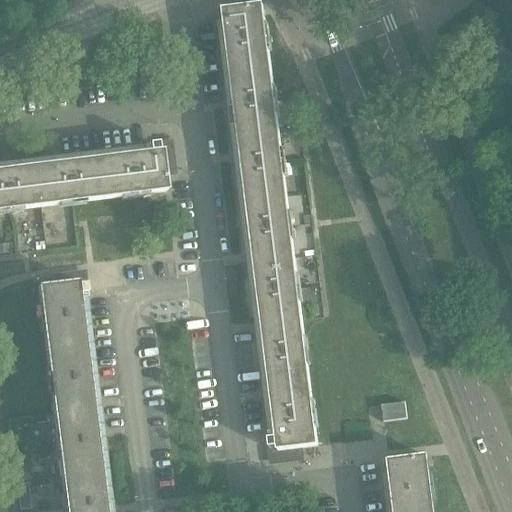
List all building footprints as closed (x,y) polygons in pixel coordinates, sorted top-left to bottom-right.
[(270,451),(272,463),(301,460),(300,450),(318,448),(318,447),(302,322),(275,103),(264,9),(264,8),(234,11),(233,7),(226,8),(226,12),(224,12),(224,13),(277,440),(268,441),(270,451)] [(0,173),(0,213),(165,193),(166,193),(164,175),(173,174),(169,145),(157,146),(157,145),(147,147),(148,155),(0,173)] [(104,511),(78,298),(77,286),(77,285),(42,289),(37,290),(37,291),(53,416),(64,511),(104,511)] [(382,407),(384,424),(408,421),(405,404),(382,407)] [(434,511),(429,468),(428,459),(428,458),(399,462),(398,457),(391,458),(391,463),(388,463),(389,464),(394,511),(434,511)]
